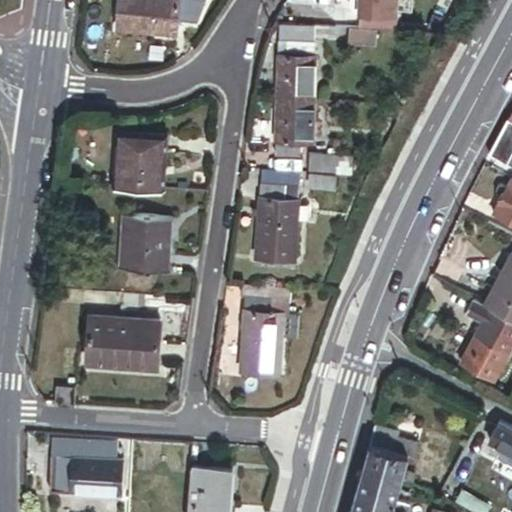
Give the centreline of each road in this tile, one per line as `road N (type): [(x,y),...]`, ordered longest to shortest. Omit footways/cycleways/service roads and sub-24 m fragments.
road 1 (secondary): [(511,15),(444,139),(358,329)]
road 2 (unclassified): [(0,417),(330,432)]
road 3 (tertiary): [(42,83),(0,388)]
road 4 (residential): [(42,83),(144,97),(206,69),(252,0)]
road 5 (residential): [(358,329),(511,412)]
